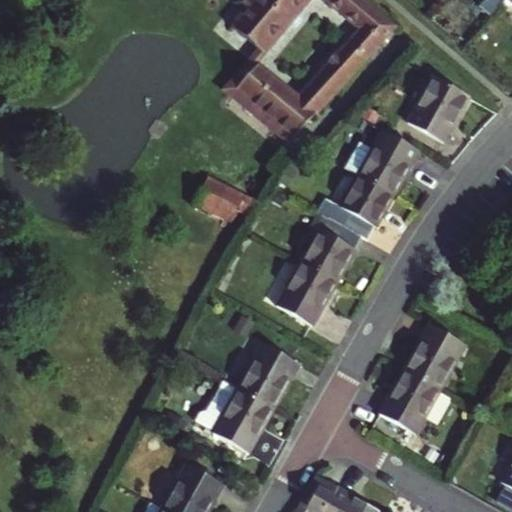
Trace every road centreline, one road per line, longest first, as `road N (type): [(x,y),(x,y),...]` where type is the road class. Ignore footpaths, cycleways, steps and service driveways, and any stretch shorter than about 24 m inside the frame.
road 1 (residential): [(511,132),(436,225),(320,427)]
road 2 (residential): [(320,427),(469,511)]
road 3 (unknown): [(203,87),(158,70),(73,0)]
